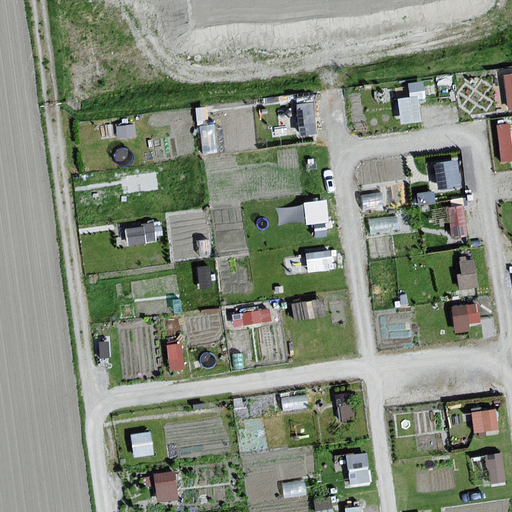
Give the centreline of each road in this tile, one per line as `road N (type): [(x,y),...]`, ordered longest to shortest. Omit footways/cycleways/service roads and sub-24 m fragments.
road 1 (track): [(509,350),(475,136),(340,153),(391,511)]
road 2 (track): [(99,400),(509,350),(511,367)]
